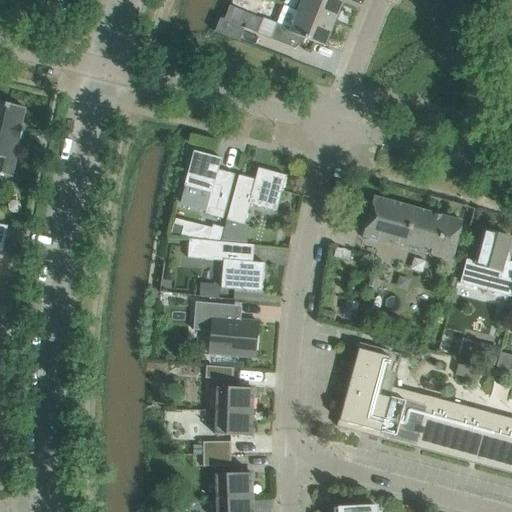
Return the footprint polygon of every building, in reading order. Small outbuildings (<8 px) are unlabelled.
[(237,0),(228,22),(239,27),(244,29),(270,39),(276,24),(264,19),(264,20),(245,12),(250,0),(237,0)] [(302,0),(298,10),(333,24),(342,2),(336,0),(302,0)] [(324,47),(333,24),(298,10),(291,29),(276,24),(270,39),(294,49),(299,37),(324,47)] [(220,18),(215,30),(235,38),(239,27),(228,22),(220,18)] [(24,125),(21,124),(25,108),(0,102),(0,174),(11,177),(24,125)] [(182,204),(206,211),(205,214),(223,219),(235,175),(218,170),(221,159),(193,151),(184,186),(186,187),(182,204)] [(224,228),(220,242),(247,245),(249,225),(248,225),(244,224),(250,204),(276,211),(286,176),(258,169),(255,180),(239,176),(224,228)] [(363,236),(451,261),(462,222),(373,197),(363,236)] [(176,223),(173,232),(183,235),(183,233),(185,225),(176,223)] [(213,225),(208,241),(220,242),(224,228),(220,227),(213,225)] [(466,258),(460,283),(511,297),(511,292),(511,262),(509,262),(510,258),(508,254),(506,253),(510,238),(484,230),(476,261),(466,258)] [(221,288),(234,290),(262,292),(264,263),(252,262),(254,245),(247,245),(220,242),(208,241),(189,240),(187,258),(223,261),(221,288)] [(336,247),(333,257),(349,261),(352,252),(336,247)] [(234,306),(233,306),(196,302),(193,330),(211,332),(209,354),(255,358),(258,322),(233,320),(234,306)] [(335,304),(326,303),(325,315),(334,316),(335,304)] [(462,336),(457,355),(494,365),(499,346),(462,336)] [(336,427),(361,433),(511,473),(511,418),(425,396),(393,387),(402,354),(359,343),(357,349),(336,427)] [(455,374),(478,381),(481,371),(458,365),(455,374)] [(206,366),(205,379),(233,381),(234,368),(206,366)] [(253,388),(233,388),(216,387),(215,411),(252,412),(253,388)] [(251,436),(252,412),(215,411),(215,435),(251,436)] [(214,442),(203,442),(203,445),(203,454),(203,455),(231,455),(231,442),(214,442)] [(203,445),(194,445),(194,454),(203,454),(203,445)] [(231,455),(203,455),(203,467),(231,467),(231,455)] [(251,473),(231,474),(215,475),(216,498),(252,497),(251,473)] [(252,511),(252,497),(216,498),(216,511),(252,511)] [(376,511),(376,506),(368,506),(368,499),(345,500),(345,502),(346,502),(346,508),(334,508),(333,511),(376,511)]
